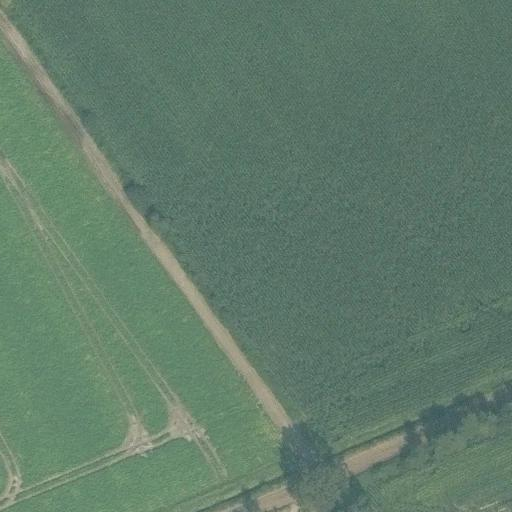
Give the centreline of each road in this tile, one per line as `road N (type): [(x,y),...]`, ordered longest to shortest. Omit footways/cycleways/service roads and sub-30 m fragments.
road 1 (track): [(0,22),(317,480)]
road 2 (track): [(511,400),(317,480)]
